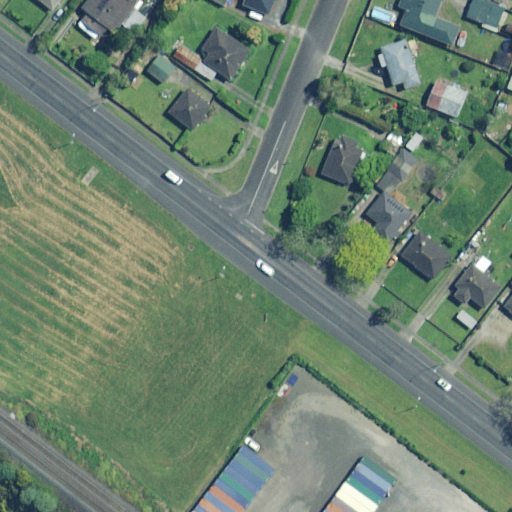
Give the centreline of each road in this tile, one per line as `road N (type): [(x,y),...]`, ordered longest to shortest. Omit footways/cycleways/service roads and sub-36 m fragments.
road 1 (secondary): [(511,446),(238,238)]
road 2 (secondary): [(238,238),(0,54)]
road 3 (residential): [(330,0),(238,238)]
